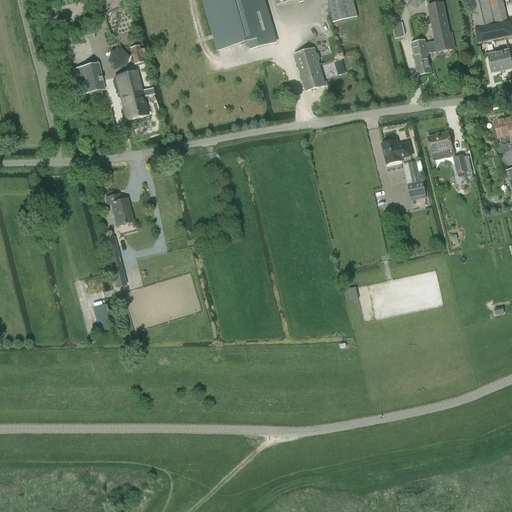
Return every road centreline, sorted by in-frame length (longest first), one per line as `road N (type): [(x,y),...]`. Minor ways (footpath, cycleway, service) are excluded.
road 1 (tertiary): [(0,430),(304,432),(446,404),(511,380)]
road 2 (residential): [(511,95),(135,154),(23,163)]
road 3 (track): [(268,0),(309,124)]
